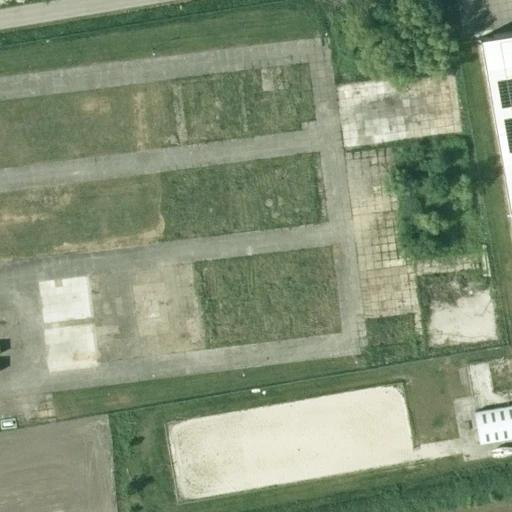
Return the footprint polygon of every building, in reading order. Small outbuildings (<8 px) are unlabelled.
[(511,31),(479,37),(479,39),(511,230),(511,31)] [(304,89),(304,70),(280,70),(280,89),(304,89)] [(460,131),(453,72),(337,87),(344,147),(460,131)] [(277,127),(308,122),(304,99),(273,103),(277,127)] [(23,120),(23,137),(46,137),(45,119),(23,120)] [(360,174),(383,173),(383,163),(360,164),(360,174)] [(228,202),(281,200),(281,178),(228,180),(228,202)] [(41,214),(71,213),(70,186),(40,187),(41,214)] [(0,257),(3,257),(2,249),(11,248),(10,237),(0,238),(0,257)] [(92,317),(86,274),(36,281),(42,324),(92,317)] [(303,289),(290,289),(289,302),(302,303),(303,289)] [(98,366),(92,322),(42,328),(48,372),(98,366)] [(511,437),(511,404),(473,411),(479,443),(511,437)]
